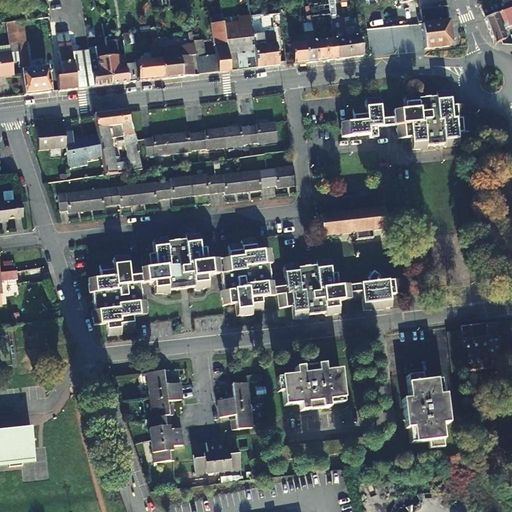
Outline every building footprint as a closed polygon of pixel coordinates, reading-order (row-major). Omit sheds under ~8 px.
[(344,29),(343,18),(336,20),(333,0),(327,0),(329,15),(330,21),(332,31),(336,60),(348,58),(345,38),(343,38),(342,29),(344,29)] [(511,0),(488,0),(478,3),(494,44),(505,39),(502,30),(509,28),(509,26),(511,25),(511,0)] [(278,6),(278,10),(291,8),(292,17),(300,16),(299,4),(278,6)] [(425,49),(452,46),(447,13),(421,17),(425,49)] [(250,24),(256,69),(279,66),(272,16),(249,19),(250,24)] [(223,27),(222,17),(210,18),(215,56),(205,57),(203,40),(193,42),(198,76),(230,72),(223,27)] [(311,24),(310,17),(301,18),(302,25),(311,24)] [(348,58),(362,57),(360,37),(354,38),(353,28),(352,28),(350,18),(347,18),(343,18),(344,29),(342,29),(343,38),(345,38),(348,58)] [(29,70),(23,21),(6,22),(9,44),(17,43),(24,96),(50,93),(47,68),(29,70)] [(230,72),(256,69),(250,24),(223,27),(230,72)] [(332,31),(321,32),(325,61),(336,60),(332,31)] [(321,32),(312,34),(316,62),(325,61),(321,32)] [(303,35),(303,37),(306,63),(316,62),(312,34),(303,35)] [(306,63),(303,37),(290,39),(293,65),(306,63)] [(136,64),(138,83),(163,80),(161,61),(158,39),(152,40),(153,46),(150,47),(152,61),(136,64)] [(62,78),(57,79),(58,92),(77,90),(94,88),(89,53),(72,55),(71,44),(57,45),(62,78)] [(111,86),(106,49),(105,47),(88,50),(89,53),(94,88),(111,86)] [(163,80),(194,76),(192,56),(195,56),(194,47),(180,49),(159,51),(161,61),(163,80)] [(129,84),(127,71),(119,72),(117,65),(114,48),(106,49),(111,86),(129,84)] [(11,53),(0,54),(0,75),(5,75),(6,77),(14,76),(11,53)] [(126,65),(126,64),(117,65),(119,72),(127,71),(126,65)] [(126,65),(127,71),(129,84),(138,83),(136,64),(126,65)] [(442,125),(443,128),(444,143),(451,143),(452,145),(458,144),(457,132),(469,130),(468,118),(465,118),(463,104),(451,106),(449,92),(443,93),(443,95),(435,96),(436,110),(437,119),(438,118),(439,121),(440,121),(441,125),(442,125)] [(412,149),(419,148),(419,146),(426,145),(425,130),(424,120),(428,119),(432,119),(431,110),(419,112),(418,98),(411,99),(410,96),(403,97),(404,109),(379,112),(378,99),(365,101),(365,107),(353,108),(354,121),(340,123),(341,129),(343,129),(344,136),(370,133),(370,137),(377,137),(377,127),(397,125),(399,138),(411,137),(412,149)] [(436,110),(435,96),(418,98),(419,112),(431,110),(436,110)] [(100,156),(104,176),(140,172),(136,144),(123,112),(92,116),(96,134),(100,156)] [(189,133),(188,132),(170,134),(152,136),(152,137),(144,138),(147,155),(154,155),(154,156),(173,154),(190,152),(190,150),(199,149),(205,148),(205,150),(224,148),(243,145),(243,144),(250,143),(257,143),(257,144),(275,142),(273,122),(255,124),(255,125),(241,127),(241,126),(222,128),(204,130),(204,131),(196,132),(189,133)] [(64,148),(61,126),(53,127),(53,124),(45,125),(48,150),(64,148)] [(64,148),(75,146),(74,139),(72,130),(72,125),(61,126),(64,148)] [(425,130),(426,145),(444,143),(443,128),(429,130),(425,130)] [(100,156),(96,134),(81,138),(80,129),(72,130),(74,139),(75,146),(76,160),(100,156)] [(275,189),(294,186),(292,167),(239,173),(213,176),(206,177),(205,175),(169,179),(169,182),(161,182),(134,186),(56,195),(58,213),(65,212),(66,214),(102,210),(102,207),(117,206),(118,208),(136,206),(155,203),(154,201),(163,200),(188,197),(215,194),(222,193),(222,195),(241,193),(260,191),(259,188),(268,187),(275,187),(275,189)] [(10,200),(0,201),(0,213),(18,211),(17,202),(10,202),(10,200)] [(380,209),(319,217),(322,237),(353,234),(354,241),(371,238),(371,231),(383,230),(382,229),(382,224),(381,221),(380,209)] [(19,217),(18,211),(0,213),(0,222),(1,222),(1,220),(13,218),(13,217),(19,217)] [(267,257),(268,257),(267,251),(255,253),(253,240),(239,242),(240,246),(226,248),(228,260),(212,262),(210,248),(198,250),(196,238),(190,238),(190,241),(183,242),(185,256),(186,268),(182,268),(179,268),(180,277),(191,275),(193,289),(200,288),(201,290),(207,289),(206,277),(219,275),(235,273),(245,272),(245,270),(247,270),(246,268),(250,268),(250,267),(253,266),(268,264),(267,257)] [(311,250),(323,248),(322,241),(310,243),(311,250)] [(185,256),(183,242),(165,244),(167,258),(181,257),(185,256)] [(156,245),(156,243),(151,244),(152,256),(142,257),(143,271),(126,273),(125,261),(112,262),(113,267),(99,268),(100,280),(88,282),(89,288),(91,288),(92,295),(106,293),(117,291),(118,295),(119,299),(126,299),(124,287),(138,285),(152,284),(153,296),(160,295),(160,293),(167,292),(165,278),(166,278),(166,270),(167,270),(167,268),(168,268),(167,258),(165,244),(156,245)] [(381,306),(382,308),(389,308),(388,296),(400,294),(398,281),(378,283),(378,275),(372,271),(366,277),(367,284),(344,287),(342,274),(329,276),(328,263),(325,263),(322,264),(322,266),(314,267),(316,281),(318,292),(314,293),(310,293),(311,301),(321,299),(323,314),(331,313),(331,315),(337,314),(336,301),(360,299),(361,311),(368,310),(368,308),(381,306)] [(255,284),(270,282),(268,264),(253,266),(255,280),(255,284)] [(223,299),(220,299),(221,306),(234,304),(235,316),(249,314),(248,309),(261,308),(260,296),(276,294),(277,307),(290,306),(291,319),(298,319),(298,316),(305,316),(303,301),(302,292),(300,292),(300,290),(300,291),(299,287),(298,287),(298,284),(296,269),(289,270),(289,267),(283,268),(285,280),(270,282),(255,284),(244,286),(243,282),(243,279),(236,279),(237,289),(222,291),(223,299)] [(298,284),(312,282),(316,281),(314,267),(296,269),(298,284)] [(0,305),(2,305),(0,289),(0,281),(17,279),(16,272),(0,274),(0,305)] [(219,275),(222,291),(237,289),(236,279),(235,273),(219,275)] [(180,277),(166,278),(165,278),(167,292),(193,289),(191,275),(180,277)] [(127,305),(140,303),(138,285),(124,287),(126,299),(127,305)] [(92,295),(95,313),(108,311),(106,296),(106,293),(92,295)] [(305,316),(323,314),(321,299),(311,301),(303,301),(305,316)] [(140,303),(127,305),(119,306),(119,307),(116,307),(116,308),(113,309),(113,310),(108,311),(95,313),(95,320),(94,321),(95,327),(105,326),(107,338),(121,336),(120,332),(133,330),(131,317),(144,316),(143,310),(142,310),(140,303)] [(485,325),(461,328),(461,332),(462,339),(462,345),(463,352),(464,359),(464,365),(465,371),(465,372),(490,369),(489,361),(500,360),(496,331),(493,328),(485,329),(485,325)] [(462,339),(461,332),(447,333),(448,340),(448,347),(449,353),(450,360),(450,367),(450,368),(451,373),(465,371),(464,365),(464,359),(463,352),(462,345),(462,339)] [(323,365),(293,368),(294,376),(275,378),(276,393),(280,393),(282,407),(298,405),(299,412),(328,408),(328,405),(343,403),(339,371),(324,372),(323,365)] [(170,451),(166,452),(165,448),(180,446),(179,439),(178,430),(164,432),(163,428),(167,427),(166,417),(170,416),(169,406),(165,407),(164,403),(179,401),(177,384),(162,385),(162,381),(166,381),(165,371),(145,374),(148,397),(151,419),(145,419),(148,442),(151,464),(171,462),(170,451)] [(407,400),(401,400),(404,429),(407,429),(409,443),(427,442),(428,448),(443,447),(441,425),(447,424),(445,395),(441,395),(439,380),(420,382),(420,375),(404,376),(407,400)] [(248,406),(245,384),(226,386),(224,386),(224,387),(225,397),(229,396),(230,400),(215,402),(216,410),(217,419),(232,417),(233,420),(228,421),(229,431),(251,429),(248,406)] [(32,429),(0,431),(0,435),(12,435),(13,439),(19,439),(19,437),(21,434),(32,429)] [(35,460),(32,429),(21,434),(19,437),(19,439),(13,439),(12,435),(0,435),(0,464),(9,463),(9,468),(9,469),(24,467),(23,466),(23,461),(35,460)] [(191,456),(194,475),(238,470),(235,450),(225,451),(226,456),(222,456),(220,441),(204,443),(206,458),(202,459),(202,454),(191,456)] [(278,451),(280,466),(367,456),(365,442),(278,451)]
